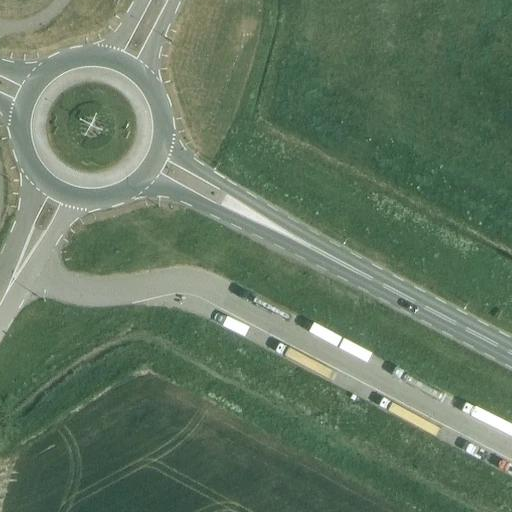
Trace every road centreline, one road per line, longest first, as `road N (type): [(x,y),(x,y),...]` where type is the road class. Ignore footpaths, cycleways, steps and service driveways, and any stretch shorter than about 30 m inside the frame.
road 1 (secondary): [(511,355),(154,169)]
road 2 (unclassified): [(0,305),(61,194)]
road 3 (secondary): [(154,169),(164,121),(157,98),(123,67)]
